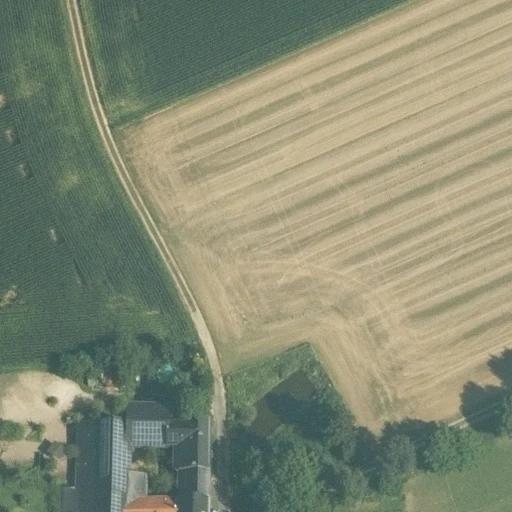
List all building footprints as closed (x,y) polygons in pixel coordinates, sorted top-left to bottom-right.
[(111,385),(112,393),(134,390),(133,382),(111,385)] [(158,410),(98,409),(97,426),(127,427),(153,427),(153,428),(157,428),(158,410)] [(97,426),(79,425),(76,492),(95,494),(97,426)] [(127,427),(97,426),(95,494),(127,494),(127,477),(127,452),(127,427)] [(153,427),(127,427),(127,452),(133,452),(134,448),(167,449),(168,429),(157,428),(153,428),(153,427)] [(209,430),(168,429),(167,449),(167,450),(177,450),(177,461),(184,461),(184,490),(208,490),(209,430)] [(144,477),(127,477),(127,494),(126,504),(144,504),(144,477)] [(184,490),(171,490),(171,504),(184,503),(208,503),(208,490),(184,490)] [(94,511),(95,494),(76,492),(75,511),(94,511)] [(127,494),(95,494),(94,511),(126,511),(126,504),(127,494)] [(207,511),(208,503),(184,503),(184,504),(171,504),(156,504),(156,511),(207,511)]
